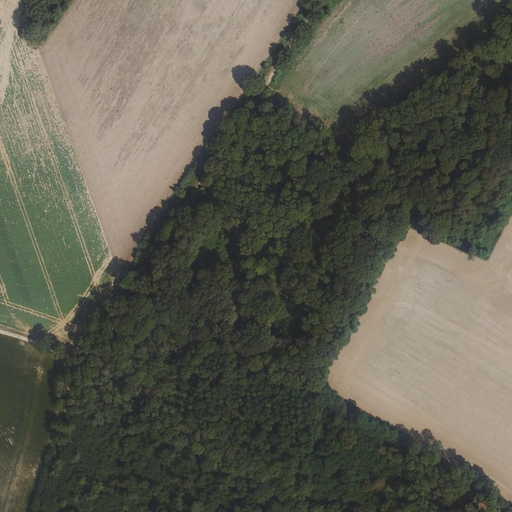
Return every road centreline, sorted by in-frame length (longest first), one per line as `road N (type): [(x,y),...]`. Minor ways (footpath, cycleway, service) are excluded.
road 1 (track): [(68,355),(330,0)]
road 2 (track): [(0,332),(68,355),(70,382),(39,511)]
